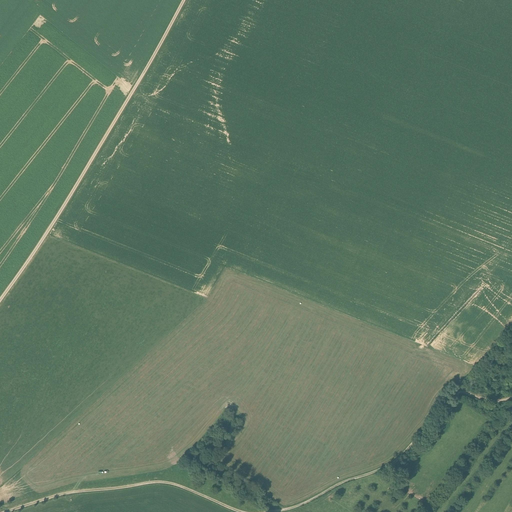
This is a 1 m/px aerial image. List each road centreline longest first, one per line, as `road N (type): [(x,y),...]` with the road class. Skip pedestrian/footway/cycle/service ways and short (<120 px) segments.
road 1 (track): [(183,0),(0,300)]
road 2 (track): [(271,511),(390,464),(453,394),(511,397)]
road 3 (track): [(4,511),(67,492),(159,481),(240,511)]
